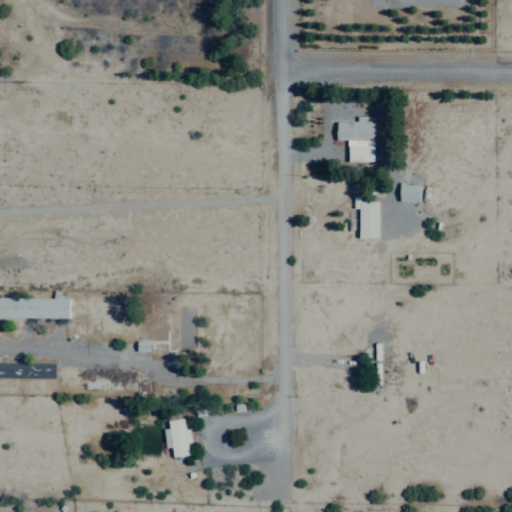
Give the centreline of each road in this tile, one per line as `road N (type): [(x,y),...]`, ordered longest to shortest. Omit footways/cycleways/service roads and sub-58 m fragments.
road 1 (residential): [(286,489),(285,62)]
road 2 (residential): [(511,68),(285,62)]
